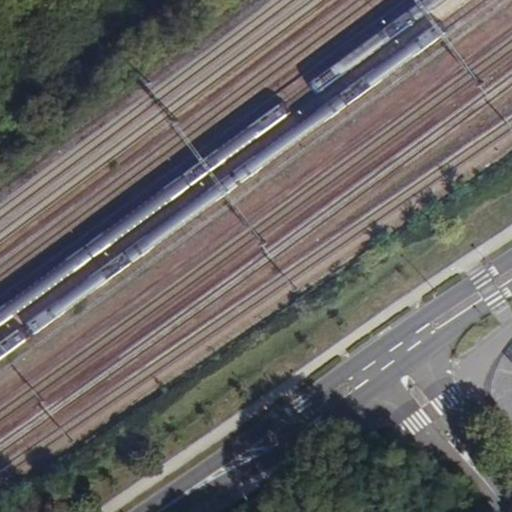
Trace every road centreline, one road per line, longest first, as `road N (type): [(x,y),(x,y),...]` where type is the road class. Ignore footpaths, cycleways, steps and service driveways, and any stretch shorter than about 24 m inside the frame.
road 1 (secondary): [(182,493),(309,427),(377,380)]
road 2 (secondary): [(360,358),(182,493)]
road 3 (residential): [(500,511),(412,356)]
road 4 (residential): [(377,380),(496,511)]
road 5 (secondary): [(511,255),(397,333)]
road 6 (secondary): [(412,356),(511,287)]
